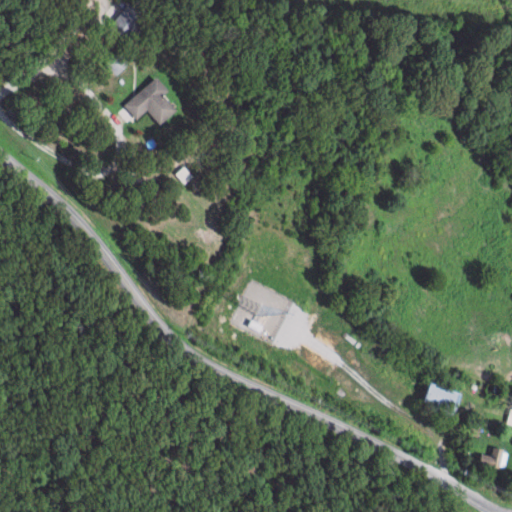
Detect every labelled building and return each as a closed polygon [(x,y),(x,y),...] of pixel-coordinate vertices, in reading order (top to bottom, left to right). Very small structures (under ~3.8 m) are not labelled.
[(145,14),(125,4),(112,30),(132,40),(145,14)] [(147,110),(159,124),(177,110),(164,94),(168,91),(157,77),(124,104),(136,119),(147,110)] [(254,321),(251,328),(261,332),(264,326),(254,321)] [(423,409),(454,418),(462,392),(432,383),(423,409)] [(508,451),(492,448),(490,456),(481,454),(479,464),(504,469),(508,451)]
